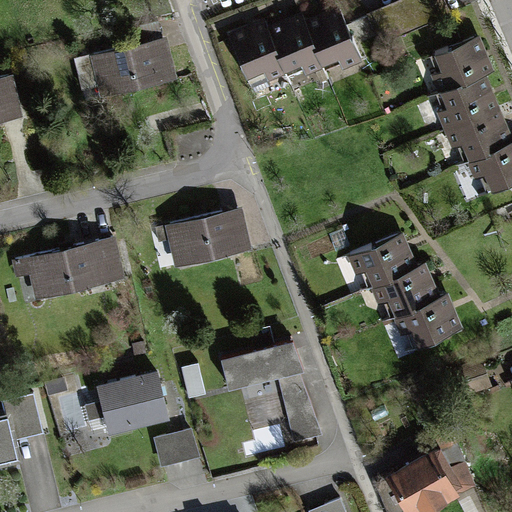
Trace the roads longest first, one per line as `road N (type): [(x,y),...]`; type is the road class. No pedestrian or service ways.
road 1 (residential): [(184,0),(237,162),(0,217)]
road 2 (residential): [(122,511),(348,458)]
